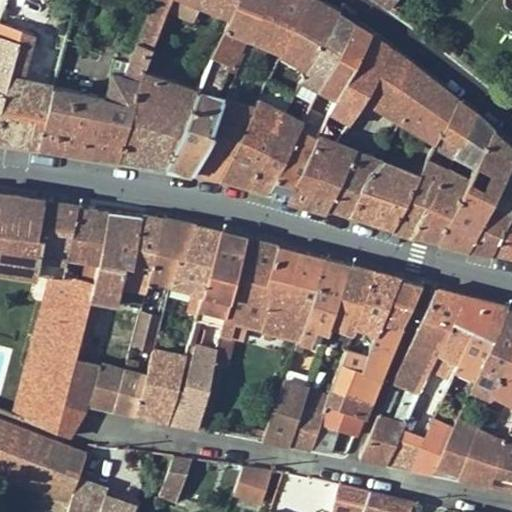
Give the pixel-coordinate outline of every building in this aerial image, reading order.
[(109,101),(58,90),(40,150),(119,163),(151,73),(163,40),(170,18),(176,0),(158,0),(129,79),(118,76),(109,101)] [(248,40),(255,42),(274,0),(241,0),(220,48),(201,91),(164,170),(194,178),(224,103),(220,102),(248,40)] [(176,0),(170,18),(199,30),(207,9),(184,0),(176,0)] [(184,0),(207,9),(210,0),(184,0)] [(210,0),(207,9),(223,16),(211,44),(220,48),(241,0),(210,0)] [(274,0),(255,42),(284,53),(307,0),(274,0)] [(313,0),(307,0),(284,53),(316,66),(344,12),(313,0)] [(377,0),(394,12),(402,0),(377,0)] [(323,102),(330,88),(362,25),(344,12),(316,66),(312,76),(305,89),(323,102)] [(1,20),(0,24),(0,34),(24,44),(0,115),(0,143),(40,150),(58,90),(26,83),(41,35),(1,20)] [(362,25),(330,88),(347,99),(378,38),(362,25)] [(0,115),(24,44),(0,34),(0,115)] [(378,38),(347,99),(368,110),(383,81),(397,52),(378,38)] [(383,81),(368,110),(391,122),(418,69),(397,52),(383,81)] [(418,69),(391,122),(424,139),(414,158),(427,166),(438,146),(461,102),(418,69)] [(174,81),(151,73),(119,163),(141,166),(153,132),(165,102),(174,81)] [(511,77),(503,90),(511,96),(511,77)] [(201,91),(174,81),(165,102),(153,132),(141,166),(164,170),(201,91)] [(295,110),(263,96),(254,116),(222,185),(253,195),(284,132),(295,110)] [(438,146),(459,157),(480,117),(461,102),(438,146)] [(254,116),(224,103),(194,178),(222,185),(254,116)] [(480,117),(459,157),(480,172),(498,135),(480,117)] [(272,200),(303,138),(284,132),(253,195),(272,200)] [(511,171),(511,148),(498,135),(480,172),(470,193),(444,245),(471,251),(511,171)] [(291,205),(323,144),(303,138),(272,200),(291,205)] [(316,212),(346,151),(323,144),(291,205),(316,212)] [(366,179),(376,160),(346,151),(316,212),(346,221),(366,179)] [(424,173),(376,160),(366,179),(346,221),(393,232),(424,173)] [(449,178),(427,166),(424,173),(393,232),(418,239),(449,178)] [(511,226),(511,171),(471,251),(496,257),(511,226)] [(470,193),(449,178),(418,239),(444,245),(470,193)] [(0,281),(21,286),(39,205),(0,198),(0,281)] [(39,205),(21,286),(53,291),(67,209),(39,205)] [(67,209),(53,291),(58,292),(83,297),(103,215),(67,209)] [(83,297),(81,306),(108,312),(116,286),(135,221),(103,215),(83,297)] [(135,221),(116,286),(140,292),(161,226),(135,221)] [(140,292),(140,294),(165,300),(167,296),(191,233),(161,226),(140,292)] [(511,226),(496,257),(511,260),(511,226)] [(191,233),(167,296),(190,302),(182,327),(190,328),(219,239),(191,233)] [(190,328),(220,335),(224,322),(246,245),(219,239),(190,328)] [(246,245),(224,322),(295,341),(298,332),(322,266),(246,245)] [(322,266),(298,332),(326,340),(328,334),(349,273),(322,266)] [(349,273),(328,334),(351,342),(353,335),(374,279),(349,273)] [(374,279),(353,335),(375,342),(381,328),(397,285),(374,279)] [(424,293),(397,285),(381,328),(406,336),(424,293)] [(58,292),(51,321),(37,380),(62,386),(68,361),(81,306),(83,297),(58,292)] [(459,302),(440,297),(424,330),(443,337),(459,302)] [(424,330),(395,395),(418,403),(423,392),(464,303),(459,302),(443,337),(424,330)] [(418,403),(415,409),(438,418),(447,399),(452,388),(472,347),(484,351),(500,314),(501,313),(464,303),(423,392),(418,403)] [(472,347),(452,388),(470,395),(506,316),(500,314),(484,351),(472,347)] [(511,318),(506,316),(470,395),(495,403),(505,382),(511,368),(511,318)] [(33,317),(5,422),(61,442),(76,415),(57,410),(62,386),(37,380),(51,321),(33,317)] [(384,381),(406,336),(381,328),(375,342),(370,355),(365,369),(350,409),(368,415),(384,381)] [(190,435),(215,354),(185,346),(179,365),(159,429),(190,435)] [(121,353),(98,347),(92,367),(91,370),(79,411),(101,416),(113,379),(121,353)] [(304,377),(312,355),(294,348),(286,371),(304,377)] [(179,365),(145,355),(133,384),(121,420),(159,429),(179,365)] [(92,367),(68,361),(62,386),(57,410),(76,415),(79,411),(91,370),(92,367)] [(365,369),(343,362),(322,417),(308,457),(328,460),(342,421),(352,425),(350,432),(359,435),(368,415),(350,409),(365,369)] [(511,368),(505,382),(495,403),(489,416),(511,424),(511,368)] [(133,384),(113,379),(101,416),(121,420),(133,384)] [(300,410),(272,401),(256,447),(285,452),(300,410)] [(477,440),(489,416),(464,407),(447,444),(433,474),(457,483),(477,440)] [(322,417),(300,410),(285,452),(308,457),(322,417)] [(393,433),(380,428),(362,466),(387,472),(403,437),(413,414),(403,410),(393,433)] [(78,463),(0,432),(0,484),(30,495),(23,511),(60,511),(68,492),(78,463)] [(425,445),(403,437),(387,472),(410,476),(418,460),(425,445)] [(502,449),(477,440),(457,483),(456,485),(481,491),(502,449)] [(429,464),(418,460),(410,476),(430,480),(433,474),(447,444),(440,441),(429,464)] [(511,489),(511,451),(502,449),(481,491),(508,496),(511,489)] [(172,509),(187,466),(166,463),(153,502),(172,509)] [(259,511),(271,478),(270,478),(264,477),(242,474),(232,502),(259,511)] [(97,501),(68,492),(60,511),(107,511),(95,507),(97,501)] [(363,511),(367,502),(336,494),(331,511),(363,511)] [(406,511),(367,502),(363,511),(406,511)]
